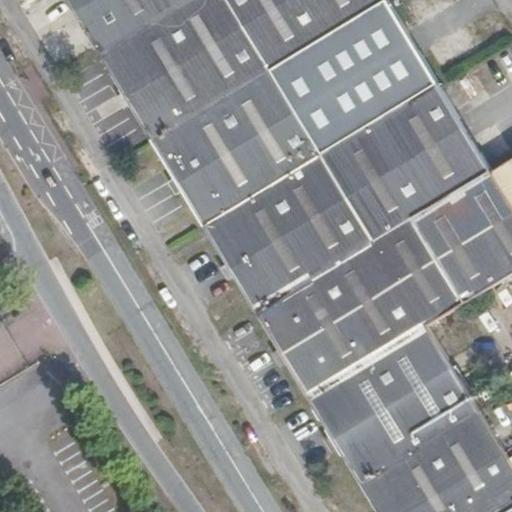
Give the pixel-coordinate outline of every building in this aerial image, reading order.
[(69,0),(103,55),(194,0),(69,0)] [(388,0),(194,0),(103,55),(155,141),(273,70),(388,0)] [(388,0),(273,70),(155,141),(207,225),(325,154),(440,85),(388,0)] [(325,154),(207,225),(258,310),(491,169),(440,85),(325,154)] [(491,169),(258,310),(281,348),(290,362),(311,397),(430,325),(511,275),(511,202),(503,188),(511,182),(511,160),(493,172),(491,169)] [(511,182),(503,188),(511,202),(511,182)] [(430,325),(311,397),(362,482),(481,410),(430,325)] [(290,362),(281,348),(273,353),(282,367),(290,362)] [(511,460),(481,410),(362,482),(380,511),(510,511),(511,511),(511,460)]
